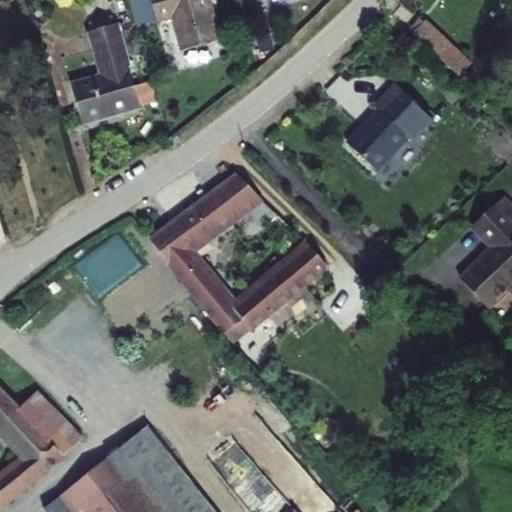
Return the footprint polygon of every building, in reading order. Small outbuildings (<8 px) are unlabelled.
[(213,47),(238,39),(225,0),(167,0),(174,21),(189,17),(199,51),(213,47)] [(454,50),(464,38),(428,4),(416,16),(454,50)] [(129,115),(154,108),(128,25),(104,31),(101,32),(107,52),(110,51),(112,50),(120,76),(117,76),(85,86),(96,125),(129,115)] [(385,98),(354,131),(384,161),(416,127),(420,131),(440,109),(403,73),(382,95),(385,98)] [(0,225),(3,224),(0,215),(15,210),(1,164),(0,164),(0,225)] [(310,276),(320,288),(342,268),(319,241),(242,165),(159,229),(242,335),(268,312),(282,325),(306,303),(293,290),(310,276)] [(511,182),(507,178),(479,206),(499,226),(488,238),(485,236),(463,258),(495,289),(511,270),(511,182)] [(124,234),(80,259),(99,292),(143,267),(124,234)] [(24,406),(0,382),(0,423),(24,449),(0,469),(0,502),(65,447),(24,406)] [(65,447),(83,431),(41,389),(24,406),(65,447)] [(222,511),(151,421),(49,503),(56,511),(222,511)]
